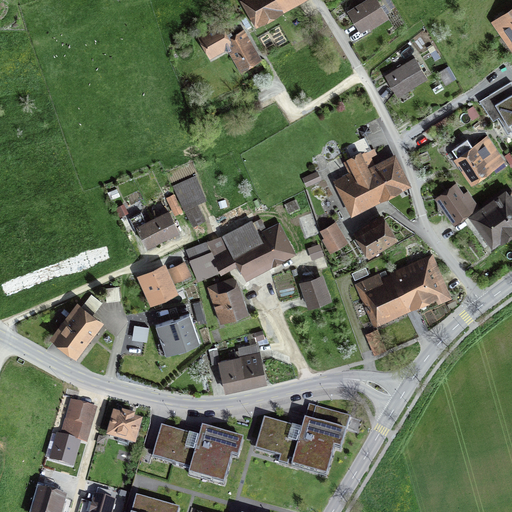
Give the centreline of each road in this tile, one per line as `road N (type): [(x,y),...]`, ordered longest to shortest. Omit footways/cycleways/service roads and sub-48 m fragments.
road 1 (unclassified): [(0,333),(93,381),(178,402),(229,402),(336,379),(365,381),(399,400)]
road 2 (residential): [(317,0),(363,74),(431,236),(483,303)]
road 3 (track): [(190,242),(16,319),(0,358)]
road 4 (secondary): [(483,303),(431,351),(399,400)]
road 5 (secondary): [(399,400),(333,511)]
